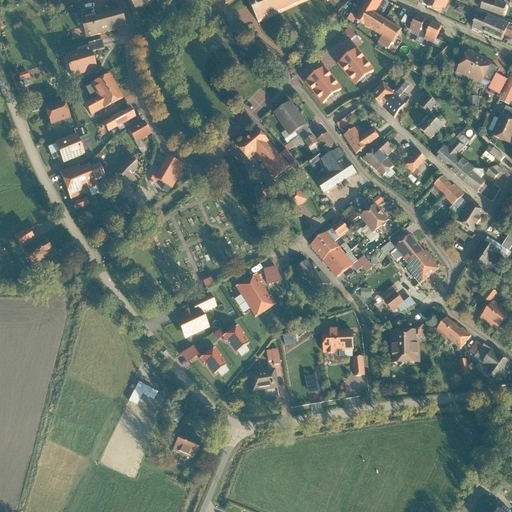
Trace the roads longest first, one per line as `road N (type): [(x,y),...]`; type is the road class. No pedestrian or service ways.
road 1 (residential): [(238,431),(511,394)]
road 2 (residential): [(93,257),(154,342),(238,431)]
road 3 (residential): [(328,126),(354,105),(379,110),(495,210)]
road 4 (residential): [(0,70),(40,171),(93,257)]
road 5 (unclassified): [(117,0),(130,27),(142,108),(167,150),(196,173)]
road 6 (residential): [(196,173),(191,185),(93,257)]
road 7 (unclassified): [(368,180),(411,211),(452,273)]
road 8 (residential): [(397,0),(511,52)]
road 9 (unclassified): [(196,173),(288,89)]
